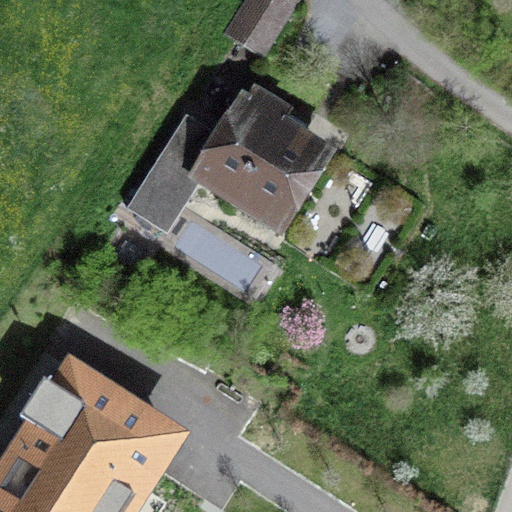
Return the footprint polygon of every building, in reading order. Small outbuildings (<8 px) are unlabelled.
[(245,0),(223,34),(264,60),(302,0),(245,0)] [(339,157),(289,124),(296,113),(249,83),(215,136),(187,118),(126,210),(167,237),(198,190),(282,245),(339,157)] [(104,328),(78,314),(67,334),(92,348),(104,328)] [(69,366),(0,472),(0,511),(142,511),(188,442),(69,366)] [(313,399),(317,411),(330,406),(326,394),(313,399)]
